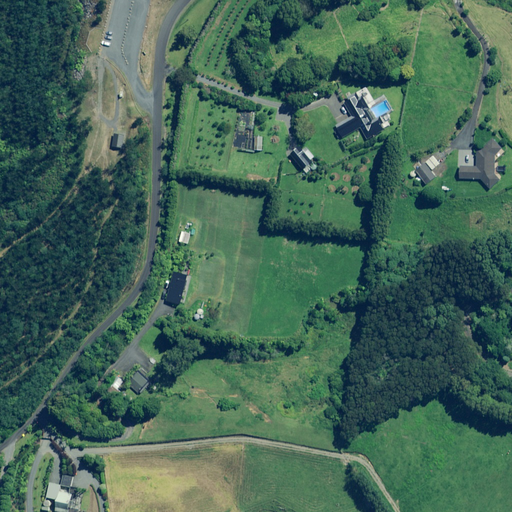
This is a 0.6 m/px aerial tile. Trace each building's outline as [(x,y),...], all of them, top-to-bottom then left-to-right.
[(336,126),(338,129),(334,131),(338,137),(341,135),(342,137),(360,127),(367,139),(386,127),(390,125),(387,120),(391,118),(387,112),(380,116),(377,118),(370,107),(369,107),(362,95),(360,97),(359,95),(356,91),(347,97),(349,99),(344,102),(352,116),(336,126)] [(262,136),(255,136),(254,150),(262,150),(262,136)] [(502,148),(493,139),(482,149),(477,149),(476,166),(460,166),(459,178),(481,179),(490,189),(497,182),(500,179),(495,173),(495,154),(502,148)] [(303,150),(299,146),(290,154),(303,169),(316,159),(306,147),(303,150)] [(436,177),(424,162),(419,166),(420,167),(416,171),(427,185),(436,177)] [(166,360),(155,352),(150,358),(161,366),(166,360)] [(146,382),(136,372),(126,383),(136,392),(146,382)] [(116,375),(109,384),(105,390),(115,398),(120,392),(116,389),(123,381),(116,375)] [(62,474),(60,485),(49,483),(45,497),(56,500),(53,511),(59,511),(77,511),(82,490),(71,487),(73,477),(62,474)]
